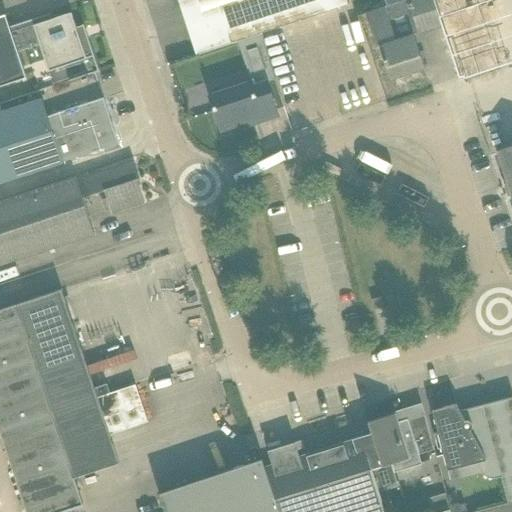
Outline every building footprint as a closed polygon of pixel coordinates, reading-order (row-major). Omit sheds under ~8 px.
[(177,0),(195,54),(195,55),(238,41),(258,34),(328,11),(347,5),(345,0),(177,0)] [(441,25),(438,16),(432,0),(405,0),(384,7),(365,13),(376,48),(379,47),(390,80),(424,68),(413,35),(441,26),(441,25)] [(511,0),(432,0),(459,78),(463,76),(464,79),(511,62),(511,0)] [(31,18),(10,25),(10,27),(11,28),(10,28),(17,51),(39,44),(46,63),(49,71),(67,65),(89,58),(94,56),(83,24),(82,25),(76,28),(71,13),(52,19),(50,13),(49,12),(31,18)] [(5,15),(0,16),(0,86),(26,78),(17,51),(10,28),(11,28),(10,27),(6,28),(2,18),(6,16),(5,15)] [(237,87),(209,96),(220,130),(249,121),(250,125),(278,115),(267,83),(274,81),(268,66),(263,47),(258,34),(238,41),(249,77),(236,82),(237,87)] [(92,74),(85,76),(87,84),(95,81),(92,74)] [(118,144),(103,98),(47,116),(62,162),(118,144)] [(0,183),(63,163),(62,162),(47,116),(42,99),(0,112),(0,183)] [(511,145),(496,151),(497,153),(503,154),(511,178),(504,186),(507,196),(511,196),(511,145)] [(76,180),(83,198),(104,191),(111,213),(144,203),(137,180),(139,179),(133,161),(76,180)] [(76,177),(0,202),(0,265),(94,234),(83,198),(76,180),(76,177)] [(0,309),(0,433),(25,511),(59,511),(228,457),(219,430),(111,466),(100,436),(147,420),(135,385),(109,393),(106,384),(94,388),(61,290),(0,309)] [(384,308),(384,307),(381,297),(371,300),(374,310),(384,308)] [(511,511),(511,397),(482,405),(501,477),(507,503),(475,511),(466,511),(464,505),(449,509),(449,511),(511,511)] [(494,478),(501,477),(482,405),(459,411),(455,404),(431,410),(437,433),(434,434),(437,449),(441,448),(447,471),(478,463),(479,469),(480,472),(481,473),(482,474),(483,476),(485,477),(486,477),(488,478),(491,479),(493,479),(494,478)] [(430,451),(416,407),(368,422),(371,433),(360,437),(371,471),(391,465),(393,473),(421,464),(418,454),(430,451)] [(448,511),(448,509),(441,510),(436,511),(384,511),(371,471),(360,437),(299,456),(298,456),(315,511),(448,511)] [(315,511),(298,456),(299,456),(294,442),(267,451),(271,465),(264,467),(278,511),(315,511)] [(278,511),(264,467),(262,459),(159,494),(164,511),(278,511)]
